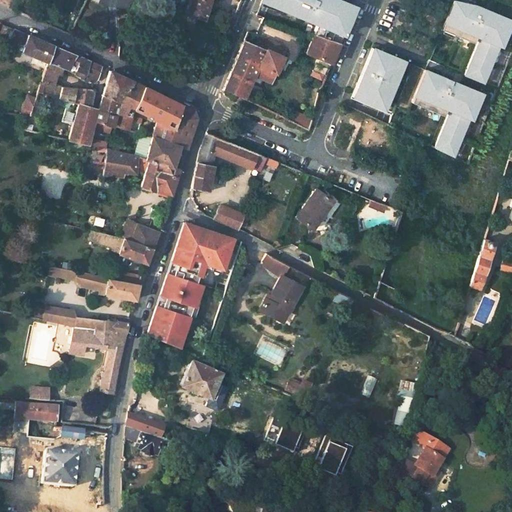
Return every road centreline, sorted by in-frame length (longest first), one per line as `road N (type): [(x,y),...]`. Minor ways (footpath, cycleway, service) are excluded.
road 1 (residential): [(511,376),(174,206)]
road 2 (tertiary): [(174,206),(136,321),(115,422),(113,511)]
road 3 (tertiary): [(204,103),(0,11)]
road 4 (residential): [(373,0),(311,153)]
